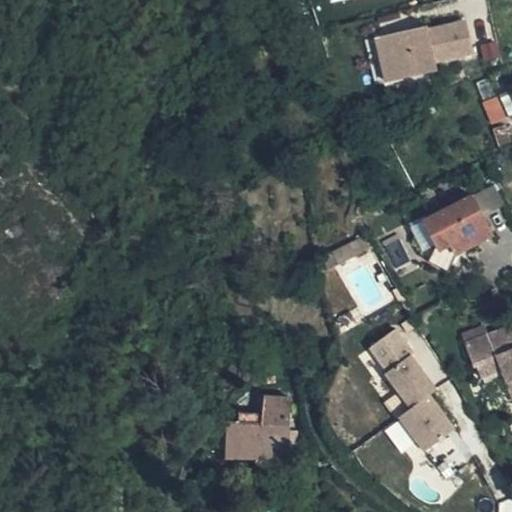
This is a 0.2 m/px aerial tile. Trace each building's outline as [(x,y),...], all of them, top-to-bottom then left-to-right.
[(415,38),(414,33),(385,41),(397,85),(447,71),(444,62),(482,51),(474,21),(436,32),(415,38)] [(435,27),(414,33),(415,38),(436,32),(435,27)] [(505,126),(511,122),(511,96),(494,103),(505,126)] [(361,191),(373,190),(371,174),(360,175),(361,191)] [(485,229),(493,245),(501,242),(481,201),(472,206),(485,229)] [(468,258),(493,245),(485,229),(472,206),(432,227),(444,250),(435,268),(458,278),(468,258)] [(333,254),(338,265),(363,253),(358,242),(333,254)] [(475,368),(479,367),(499,360),(503,372),(511,399),(511,329),(467,343),(475,368)] [(499,360),(479,367),(482,378),(503,372),(499,360)] [(410,361),(385,380),(411,414),(428,401),(435,396),(410,361)] [(411,414),(399,423),(424,457),(454,436),(428,401),(411,414)] [(297,406),(274,405),(273,420),(247,420),(246,430),(234,430),(232,466),(296,467),(297,406)]
